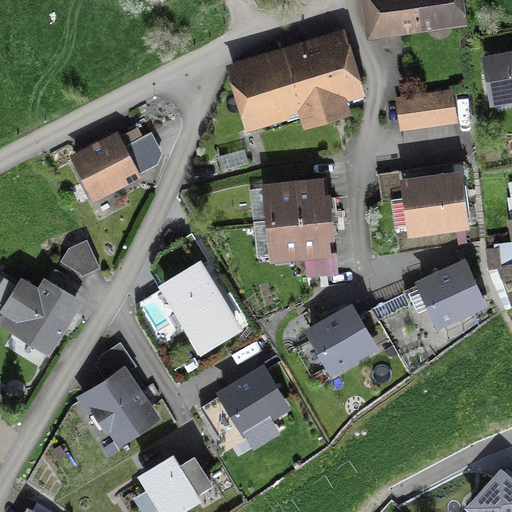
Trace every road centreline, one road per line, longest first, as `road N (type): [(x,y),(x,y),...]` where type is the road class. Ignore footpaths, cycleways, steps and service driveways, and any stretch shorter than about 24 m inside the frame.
road 1 (residential): [(185,71),(197,109),(111,295),(0,486)]
road 2 (residential): [(0,165),(185,71)]
road 3 (residential): [(185,71),(308,0)]
